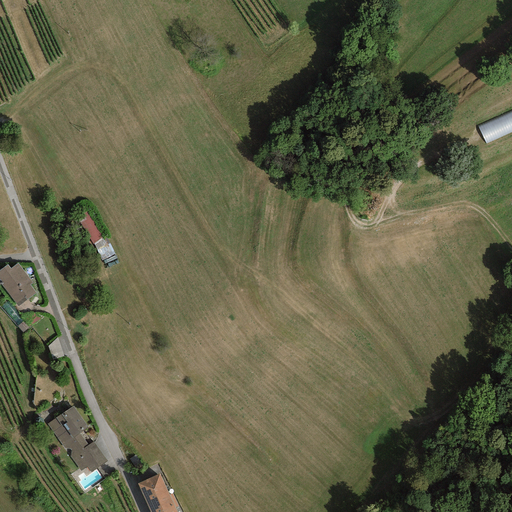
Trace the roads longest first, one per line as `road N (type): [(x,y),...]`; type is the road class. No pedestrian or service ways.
road 1 (unclassified): [(0,175),(138,511)]
road 2 (track): [(379,220),(354,221),(343,185),(388,45),(392,0)]
road 3 (track): [(379,220),(465,203),(511,246)]
road 4 (track): [(379,220),(410,168),(472,137)]
